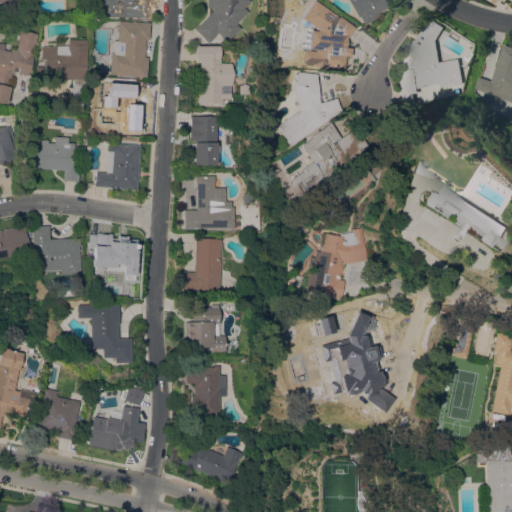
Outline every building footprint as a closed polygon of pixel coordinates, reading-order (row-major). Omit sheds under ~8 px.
[(100,16),(100,0),(146,0),(146,18),(100,16)] [(212,7),(206,7),(206,0),(250,0),(243,7),(247,11),(235,24),(240,28),(226,42),(217,33),(209,41),(205,41),(193,29),(212,11),(212,7)] [(342,69),(298,63),(300,48),(307,49),(310,26),(299,18),(311,0),(313,0),(337,16),(337,15),(353,26),(344,40),(345,43),(344,45),(343,47),(349,48),(348,56),(343,56),(342,69)] [(383,0),(387,6),(376,12),(378,15),(363,24),(358,16),(356,17),(346,0),(383,0)] [(415,38),(416,39),(430,17),(444,26),(436,39),(440,61),(460,58),(464,83),(455,84),(455,86),(448,87),(448,85),(441,87),(441,82),(424,84),(425,86),(417,87),(418,92),(413,93),(415,104),(401,106),(396,70),(400,70),(399,63),(415,38)] [(139,76),(139,78),(136,78),(136,76),(107,74),(108,52),(111,53),(112,40),(115,41),(116,21),(131,22),(131,21),(148,22),(147,39),(143,39),(142,57),(146,57),(144,76),(139,76)] [(26,76),(9,72),(6,86),(8,87),(4,104),(0,103),(0,48),(7,50),(8,48),(13,50),(18,30),(35,34),(26,76)] [(82,106),(67,105),(68,87),(71,88),(71,79),(33,77),(33,66),(35,66),(39,66),(39,67),(42,67),(42,59),(39,58),(39,46),(54,46),(54,45),(66,45),(66,38),(86,40),(82,106)] [(511,101),(478,89),(483,77),(491,80),(504,43),(511,45),(511,101)] [(216,105),(215,102),(204,103),(204,104),(199,104),(199,103),(196,103),(196,98),(197,98),(197,87),(196,87),(196,82),(198,82),(197,64),(195,64),(195,56),(194,56),(193,48),(194,48),(194,46),(219,45),(219,63),(230,62),(232,74),(230,85),(230,98),(221,98),(221,105),(216,105)] [(287,145),(274,126),(297,110),(290,87),(292,71),(314,74),(317,102),(334,97),(339,110),(287,145)] [(99,80),(135,83),(132,116),(142,117),(140,135),(122,134),(123,132),(112,131),(113,120),(114,120),(114,119),(110,118),(110,120),(96,119),(99,80)] [(248,94),(238,94),(238,85),(243,83),(248,85),(248,94)] [(215,165),(192,164),(192,162),(191,162),(191,157),(192,157),(193,148),(193,140),(188,140),(189,128),(189,116),(215,116),(215,165)] [(296,195),(295,193),(293,194),(286,185),(288,179),(299,171),(298,169),(310,161),(299,144),(309,138),(307,136),(328,122),(338,137),(353,128),(365,146),(346,158),(347,161),(296,195)] [(0,127),(7,125),(11,138),(7,140),(14,157),(0,162),(0,127)] [(62,180),(62,170),(30,168),(32,139),(45,140),(45,142),(52,143),(53,136),(66,137),(66,143),(73,143),(71,161),(78,161),(77,181),(62,180)] [(135,189),(93,186),(93,181),(94,181),(95,171),(105,172),(107,142),(139,145),(135,189)] [(426,178),(408,172),(412,160),(431,166),(426,178)] [(379,169),(371,175),(367,170),(375,163),(379,169)] [(225,201),(230,201),(230,206),(234,206),(234,228),(182,228),(182,210),(196,210),(196,175),(214,175),(214,187),(225,187),(225,201)] [(493,214),(492,215),(510,226),(503,238),(504,239),(501,243),(500,242),(494,251),(459,228),(455,242),(447,236),(457,227),(418,202),(425,191),(427,192),(428,191),(431,193),(440,178),(453,186),(452,188),(463,195),(493,214)] [(0,230),(2,230),(1,229),(20,225),(20,226),(22,226),(27,251),(0,256),(0,230)] [(77,238),(78,245),(77,245),(77,273),(58,274),(57,270),(32,271),(30,226),(47,225),(47,239),(77,238)] [(341,262),(339,275),(338,275),(337,279),(342,280),(339,299),(331,297),(331,296),(304,291),(307,273),(310,274),(314,250),(316,250),(320,231),(335,234),(351,231),(351,229),(359,227),(366,259),(348,263),(341,262)] [(110,233),(110,237),(119,238),(119,239),(130,240),(128,264),(135,265),(134,283),(117,282),(118,264),(119,264),(119,263),(97,261),(97,265),(82,263),(84,237),(84,231),(110,233)] [(219,289),(196,289),(196,290),(181,290),(180,280),(181,271),(193,271),(194,238),(207,238),(220,239),(219,289)] [(224,304),(236,303),(236,310),(224,311),(224,304)] [(117,304),(117,324),(116,324),(116,338),(129,337),(130,362),(112,362),(112,357),(100,357),(100,348),(89,348),(88,317),(75,317),(75,305),(117,304)] [(224,351),(209,351),(209,346),(184,346),(184,322),(191,322),(191,307),(209,307),(219,307),(219,335),(224,335),(224,351)] [(471,325),(465,356),(486,361),(485,363),(448,356),(448,352),(444,352),(446,346),(449,347),(449,346),(451,346),(455,328),(452,328),(454,320),(468,323),(468,324),(471,325)] [(333,360),(335,367),(311,373),(309,366),(305,367),(307,374),(288,379),(277,336),(296,331),(299,344),(357,328),(364,352),(333,360)] [(511,414),(502,413),(502,414),(484,411),(494,364),(487,363),(490,350),(486,349),(490,332),(509,336),(506,350),(511,351),(511,414)] [(0,352),(1,348),(5,349),(6,348),(9,349),(23,353),(20,369),(18,369),(14,390),(20,391),(19,396),(29,398),(25,416),(21,415),(20,416),(18,415),(17,415),(16,414),(8,412),(7,416),(0,415),(0,352)] [(219,373),(225,373),(225,395),(219,395),(219,415),(190,415),(190,394),(193,394),(193,381),(185,381),(185,367),(219,367),(219,373)] [(78,381),(88,383),(85,395),(75,393),(78,381)] [(141,442),(130,440),(115,450),(87,445),(91,426),(108,429),(120,418),(121,406),(134,407),(136,403),(124,399),(128,386),(143,391),(138,404),(140,404),(137,409),(136,409),(135,422),(144,423),(141,442)] [(71,439),(55,436),(57,430),(36,425),(44,388),(56,391),(55,396),(79,401),(71,439)] [(478,511),(477,461),(469,462),(468,445),(511,443),(511,511),(478,511)] [(178,462),(184,447),(198,453),(201,446),(223,455),(227,446),(242,452),(238,462),(237,462),(228,484),(217,480),(218,479),(178,462)] [(356,491),(360,491),(360,493),(362,497),(363,500),(363,504),(362,508),(360,511),(357,511),(357,509),(356,507),(355,504),(355,502),(355,499),(356,496),(356,491)]
